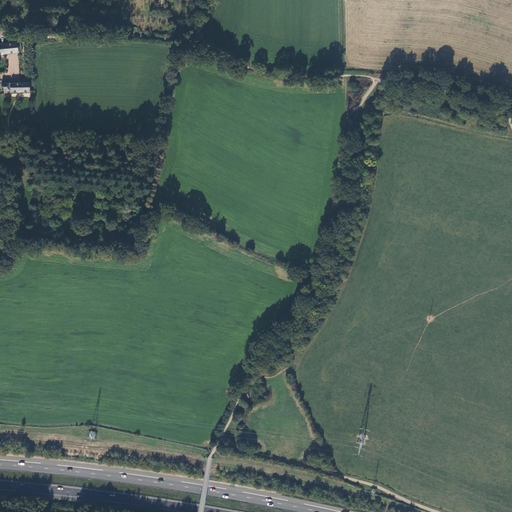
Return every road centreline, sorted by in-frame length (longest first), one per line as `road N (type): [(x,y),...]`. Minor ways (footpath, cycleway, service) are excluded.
road 1 (trunk): [(321,511),(129,477),(0,464)]
road 2 (trunk): [(0,484),(212,511)]
road 3 (track): [(240,448),(368,483),(437,511)]
road 4 (track): [(3,35),(181,42)]
